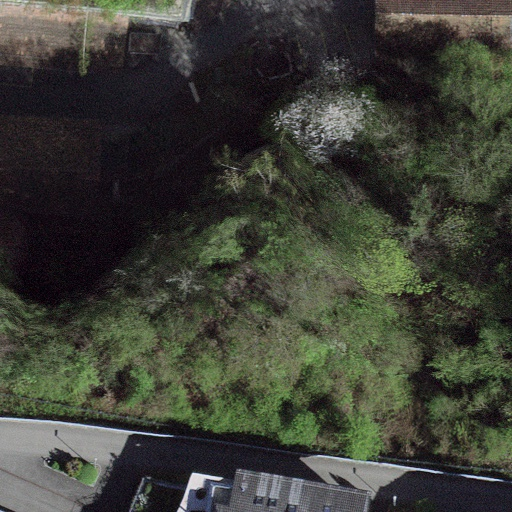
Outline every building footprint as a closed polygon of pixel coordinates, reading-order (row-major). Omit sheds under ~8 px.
[(0,0),(0,33),(112,48),(118,4),(84,0),(0,0)] [(511,0),(385,0),(382,58),(511,65),(511,0)] [(126,125),(0,113),(0,191),(84,199),(87,174),(114,177),(114,181),(119,182),(120,177),(121,177),(126,125)] [(241,501),(212,496),(209,511),(203,511),(185,508),(183,511),(299,511),(301,502),(243,489),(241,501)] [(301,502),(299,511),(353,511),(355,507),(302,498),(301,502)]
